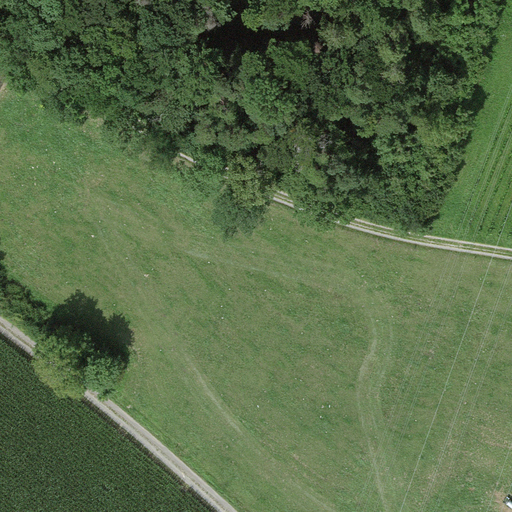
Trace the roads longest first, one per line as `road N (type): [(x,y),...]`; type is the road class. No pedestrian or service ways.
road 1 (track): [(511,258),(375,234),(267,192),(0,29)]
road 2 (track): [(220,511),(0,324)]
